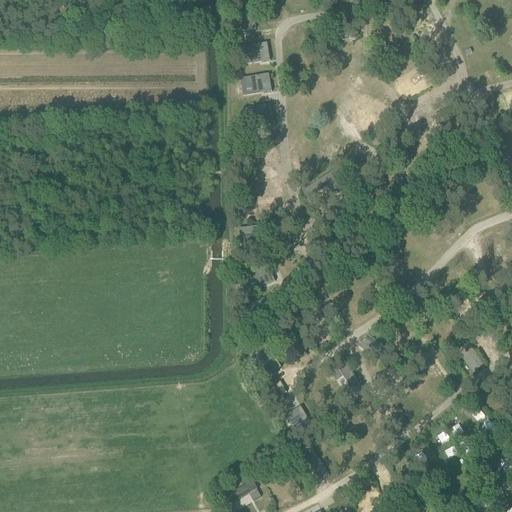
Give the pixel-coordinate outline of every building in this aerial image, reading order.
[(486,21),(493,18),(495,21),(505,16),(497,0),(494,0),(479,7),(486,21)] [(425,6),(410,12),(418,29),(433,22),(425,6)] [(256,30),(254,17),(235,19),(237,33),(256,30)] [(268,43),(241,48),(242,56),(251,55),(252,56),(260,54),(262,63),(271,61),(268,43)] [(494,60),(477,65),(479,73),(490,70),(492,76),(499,74),(494,60)] [(270,75),(243,80),(244,88),(254,86),(254,87),(263,86),(264,94),(273,93),(270,75)] [(416,99),(421,113),(440,104),(435,91),(416,99)] [(494,98),(501,115),(507,112),(501,95),(494,98)] [(271,106),(244,110),(245,118),(255,117),(255,118),(264,116),(265,125),(274,123),(271,106)] [(377,123),(371,115),(366,109),(355,118),(359,124),(365,119),(372,127),(377,123)] [(306,172),(317,162),(305,149),(294,159),(306,172)] [(327,174),(307,193),(313,199),(320,192),(321,193),(327,187),(333,193),(339,187),(333,181),(334,180),(327,174)] [(249,192),(249,198),(250,205),(242,205),(243,212),(263,212),(263,205),(266,205),(265,191),(262,191),(262,185),(246,185),(246,192),(249,192)] [(258,227),(240,230),(241,239),(250,237),(251,246),(252,246),(253,255),(262,254),(258,227)] [(241,297),(267,288),(265,280),(256,283),(255,282),(247,285),(244,277),(236,279),(239,287),(238,288),(241,297)] [(242,327),(268,318),(266,310),(257,313),(256,312),(248,315),(246,307),(237,310),(240,318),(239,318),(242,327)] [(394,357),(377,337),(370,344),(381,357),(377,360),(383,366),(387,363),(394,357)] [(261,347),(260,347),(261,348),(254,352),(259,361),(264,369),(257,373),(261,380),(261,381),(276,371),(261,347)] [(359,381),(342,361),(334,368),(346,381),(342,384),(348,390),(351,387),(352,388),(359,381)] [(276,385),(283,396),(287,393),(281,382),(276,385)] [(316,431),(301,407),(285,417),(290,425),(297,420),(302,428),(303,427),(308,436),(315,431),(316,431)] [(415,458),(420,467),(433,459),(428,450),(415,458)] [(314,454),(308,458),(314,467),(313,468),(317,474),(312,477),(317,484),(322,481),(329,477),(315,454),(314,454)] [(243,484),(221,498),(226,506),(241,497),(243,501),(250,496),(248,493),(248,492),(243,484)] [(363,493),(366,503),(379,499),(376,489),(363,493)]
